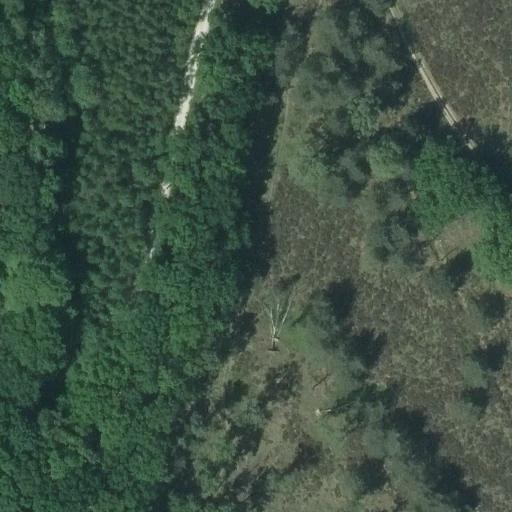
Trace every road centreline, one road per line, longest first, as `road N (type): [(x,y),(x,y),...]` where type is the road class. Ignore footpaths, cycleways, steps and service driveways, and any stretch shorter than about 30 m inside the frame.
road 1 (track): [(94,511),(207,0)]
road 2 (track): [(386,0),(479,165),(511,265)]
